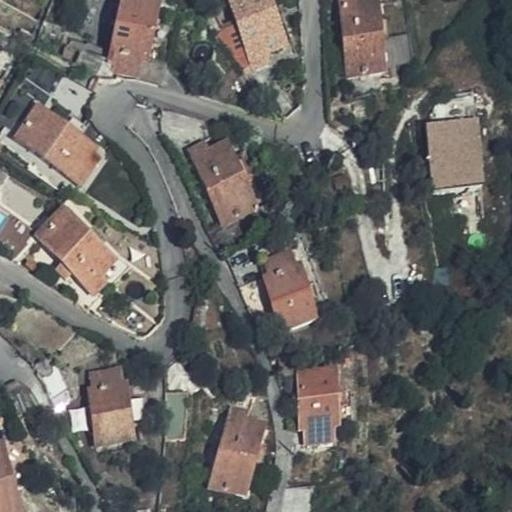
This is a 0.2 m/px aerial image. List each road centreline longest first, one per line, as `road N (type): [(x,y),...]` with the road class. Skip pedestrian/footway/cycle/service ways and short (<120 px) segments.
road 1 (residential): [(0,266),(150,352),(170,354),(181,325),(173,258),(151,179),(112,126),(111,108)]
road 2 (residential): [(111,108),(155,142),(252,332),(285,425),(276,511)]
road 3 (residential): [(111,108),(119,97),(155,92),(304,132),(311,123),(308,0)]
